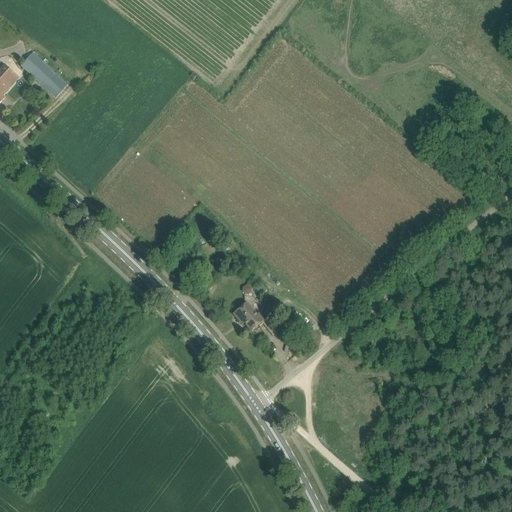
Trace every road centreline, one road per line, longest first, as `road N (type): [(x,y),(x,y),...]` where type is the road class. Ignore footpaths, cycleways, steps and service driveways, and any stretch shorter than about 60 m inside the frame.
road 1 (primary): [(256,406),(187,317),(0,139)]
road 2 (unclassified): [(256,406),(511,195)]
road 3 (primary): [(317,511),(256,406)]
